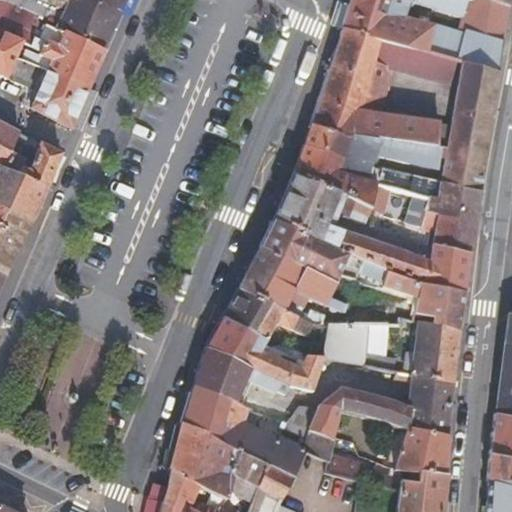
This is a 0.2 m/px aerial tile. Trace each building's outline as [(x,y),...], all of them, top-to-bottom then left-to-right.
[(0,0),(45,19),(60,17),(68,0),(88,0),(120,13),(125,0),(0,0)] [(0,0),(0,42),(5,33),(25,42),(31,44),(37,47),(40,41),(62,54),(70,36),(105,51),(120,13),(88,0),(68,0),(60,17),(45,19),(0,0)] [(510,6),(491,0),(350,0),(342,29),(381,39),(456,60),(461,61),(499,72),(503,42),(509,11),(510,6)] [(491,120),(499,72),(461,61),(450,127),(380,117),(392,72),(374,67),(381,39),(342,29),(311,125),(350,139),(351,135),(446,150),(485,161),(491,120)] [(71,129),(105,51),(70,36),(62,54),(40,41),(37,47),(31,44),(29,48),(39,52),(38,55),(24,50),(21,61),(17,60),(25,42),(5,33),(0,42),(0,75),(8,79),(36,93),(29,109),(71,129)] [(392,72),(450,87),(456,60),(381,39),(374,67),(392,72)] [(0,169),(7,172),(13,157),(22,134),(1,126),(0,125),(0,169)] [(350,139),(311,125),(306,139),(303,146),(372,166),(375,157),(437,170),(439,157),(445,158),(441,181),(480,193),(482,181),(485,161),(446,150),(351,135),(350,139)] [(30,164),(39,144),(22,134),(13,157),(30,164)] [(0,191),(38,208),(60,155),(39,144),(30,164),(13,157),(7,172),(0,169),(0,191)] [(372,166),(303,146),(294,171),(370,209),(376,185),(366,181),(372,166)] [(365,226),(370,209),(294,171),(286,190),(272,221),(369,265),(402,278),(419,283),(425,284),(465,292),(470,253),(431,244),(428,260),(325,225),(330,212),(365,226)] [(471,253),(480,193),(441,181),(438,201),(428,198),(423,211),(437,215),(431,244),(470,253),(471,253)] [(370,209),(381,211),(387,188),(376,185),(370,209)] [(0,208),(31,222),(35,214),(38,208),(0,191),(0,208)] [(428,198),(412,194),(404,222),(420,227),(420,231),(429,233),(427,243),(431,244),(437,215),(423,211),(428,198)] [(0,208),(0,248),(14,256),(31,222),(0,208)] [(369,265),(272,221),(259,249),(333,286),(336,279),(358,284),(362,284),(369,265)] [(0,248),(0,285),(14,256),(0,248)] [(327,301),(333,286),(259,249),(251,265),(248,269),(307,298),(325,306),(327,301)] [(314,325),(321,326),(325,316),(309,310),(306,315),(302,313),(307,298),(248,269),(238,289),(313,324),(314,325)] [(419,283),(402,278),(398,294),(416,300),(413,316),(431,319),(430,325),(460,331),(460,326),(465,292),(425,284),(419,283)] [(362,284),(358,284),(356,289),(373,293),(372,307),(388,309),(389,307),(413,316),(416,300),(398,294),(372,286),(362,284)] [(225,313),(270,337),(276,324),(307,337),(313,324),(238,289),(225,313)] [(372,307),(327,301),(325,306),(338,311),(353,313),(351,325),(367,326),(388,326),(399,327),(400,317),(388,316),(388,309),(372,307)] [(264,347),(270,337),(225,313),(219,324),(264,347)] [(511,317),(509,317),(497,414),(511,417),(511,317)] [(430,325),(418,322),(412,376),(454,383),(460,331),(430,325)] [(215,332),(205,348),(279,382),(311,392),(313,392),(323,360),(304,355),(283,344),(264,347),(219,324),(215,332)] [(329,325),(323,360),(363,366),(367,326),(351,325),(329,325)] [(388,326),(367,326),(363,366),(392,372),(394,360),(385,358),(388,326)] [(94,397),(113,344),(78,331),(59,385),(94,397)] [(279,382),(205,348),(199,368),(193,386),(235,403),(244,380),(274,393),(279,382)] [(408,427),(448,436),(454,383),(412,376),(408,406),(340,389),(318,406),(340,412),(408,427)] [(235,403),(193,386),(182,425),(238,453),(268,465),(292,477),(305,452),(328,462),(330,456),(333,441),(309,431),(303,449),(244,423),(248,409),(238,404),(235,403)] [(298,406),(287,422),(309,431),(333,441),(340,412),(318,406),(317,408),(298,406)] [(494,414),(492,433),(511,438),(511,417),(497,414),(494,414)] [(238,453),(182,425),(170,471),(226,500),(229,489),(233,476),(231,474),(238,453)] [(408,427),(395,470),(419,472),(445,474),(450,437),(448,436),(408,427)] [(511,438),(492,433),(491,432),(486,480),(511,487),(511,438)] [(233,476),(229,489),(253,501),(258,488),(268,465),(238,453),(231,474),(233,476)] [(365,466),(330,456),(328,462),(325,473),(357,481),(371,485),(374,473),(364,471),(365,466)] [(275,511),(278,506),(280,501),(292,477),(268,465),(258,488),(266,492),(256,511),(275,511)] [(226,500),(170,471),(166,489),(163,498),(159,511),(217,511),(220,507),(226,500)] [(442,511),(447,474),(446,474),(445,474),(419,472),(417,480),(402,480),(400,490),(396,511),(442,511)] [(511,511),(511,487),(486,480),(485,497),(483,511),(511,511)] [(256,511),(266,492),(258,488),(253,501),(248,511),(256,511)]
